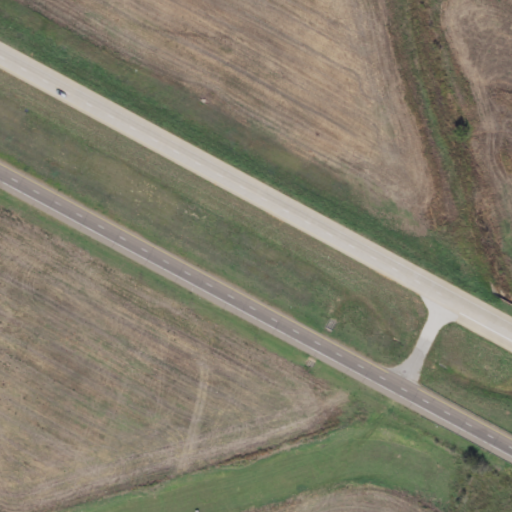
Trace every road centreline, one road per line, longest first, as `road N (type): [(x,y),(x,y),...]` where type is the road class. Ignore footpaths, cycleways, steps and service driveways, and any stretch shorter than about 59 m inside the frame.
road 1 (trunk): [(511,335),(0,54)]
road 2 (trunk): [(0,174),(511,450)]
